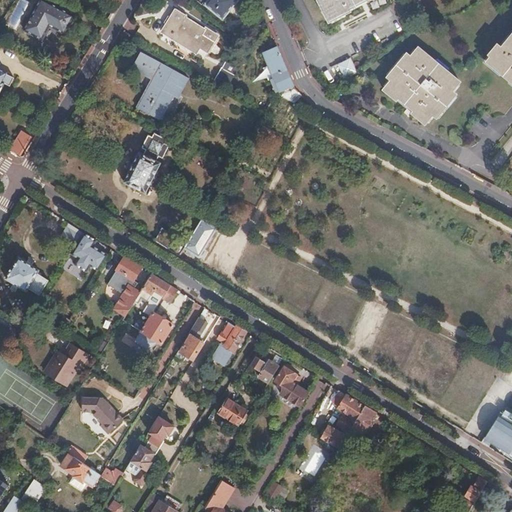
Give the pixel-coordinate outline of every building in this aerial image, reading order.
[(44,0),(41,0),(25,30),(41,39),(49,25),(60,30),(64,22),(69,25),(74,15),(44,0)] [(207,0),(204,5),(221,19),(229,10),(233,5),(238,0),(207,0)] [(315,0),(318,4),(331,31),(352,21),(351,18),(374,7),(376,10),(388,4),(385,0),(315,0)] [(233,5),(229,10),(235,15),(237,16),(238,16),(239,15),(240,14),(240,13),(240,11),(239,10),(233,5)] [(176,8),(162,30),(180,41),(182,40),(199,50),(201,47),(208,51),(219,34),(207,27),(206,28),(187,16),(187,15),(176,8)] [(493,53),(489,59),(511,77),(511,32),(502,45),(497,41),(490,51),(493,53)] [(392,79),(384,88),(397,98),(399,96),(415,108),(412,111),(426,122),(434,113),(438,116),(458,92),(454,88),(461,79),(419,45),(411,54),(407,51),(388,75),(392,79)] [(270,80),(276,94),(277,93),(290,100),(299,92),(294,88),(277,47),(263,53),(274,78),(270,80)] [(142,53),(132,69),(152,81),(138,107),(160,119),(178,86),(182,89),(188,78),(168,67),(142,53)] [(341,78),(355,72),(350,58),(336,63),(341,78)] [(222,69),(234,75),(239,68),(226,59),(221,68),(222,69)] [(0,89),(4,82),(9,85),(13,78),(6,73),(6,72),(0,68),(0,89)] [(212,83),(213,84),(222,69),(221,68),(212,83)] [(222,69),(213,84),(225,90),(234,75),(222,69)] [(22,132),(12,150),(19,154),(29,135),(22,132)] [(146,148),(143,154),(157,161),(160,155),(163,157),(165,153),(167,154),(168,150),(167,149),(169,144),(166,143),(167,139),(154,133),(153,136),(149,134),(147,138),(144,138),(143,141),(145,143),(143,146),(146,148)] [(157,161),(143,154),(140,152),(125,181),(145,192),(160,163),(157,161)] [(185,247),(185,248),(199,256),(217,228),(207,222),(209,219),(204,217),(185,247)] [(76,245),(84,232),(68,223),(61,235),(76,245)] [(96,240),(84,232),(76,245),(71,254),(78,258),(74,264),(87,272),(90,266),(100,250),(93,246),(96,240)] [(165,234),(159,244),(180,257),(185,248),(185,247),(165,234)] [(100,250),(90,266),(99,271),(109,255),(100,250)] [(19,257),(6,278),(26,290),(29,287),(40,294),(48,280),(37,274),(39,270),(19,257)] [(124,258),(117,269),(132,279),(139,267),(124,258)] [(132,279),(117,269),(109,282),(124,291),(132,279)] [(146,283),(151,274),(147,272),(142,280),(146,283)] [(140,292),(135,301),(138,303),(142,297),(152,303),(157,294),(170,303),(177,291),(151,274),(146,283),(140,292)] [(115,309),(126,316),(135,301),(140,292),(130,285),(115,309)] [(154,312),(142,331),(161,343),(174,324),(154,312)] [(198,319),(189,334),(191,335),(181,352),(194,360),(204,343),(197,339),(200,335),(197,333),(199,331),(202,333),(207,324),(198,319)] [(245,333),(230,324),(220,339),(222,340),(215,352),(229,361),(236,348),(245,333)] [(57,352),(44,373),(67,387),(78,370),(80,371),(89,358),(72,346),(65,357),(57,352)] [(260,377),(269,383),(271,379),(279,367),(270,361),(268,364),(256,357),(250,366),(262,373),(260,377)] [(288,390),(305,400),(309,393),(296,385),(300,377),(284,368),(276,382),(288,390)] [(238,387),(244,390),(251,380),(244,376),(238,387)] [(284,397),(301,407),(305,400),(288,390),(284,397)] [(365,407),(340,391),(332,403),(339,407),(338,408),(350,416),(348,419),(343,415),(336,426),(341,429),(339,432),(328,425),(321,437),(340,449),(347,437),(351,429),(356,422),(357,420),(365,407)] [(82,399),(82,412),(90,412),(90,409),(95,409),(98,412),(94,415),(103,425),(101,427),(109,435),(123,422),(106,403),(104,405),(100,400),(82,399)] [(227,399),(218,413),(239,426),(248,411),(227,399)] [(356,422),(351,429),(361,436),(364,431),(370,421),(375,413),(365,407),(357,420),(356,422)] [(150,442),(161,449),(164,442),(164,441),(168,434),(170,435),(174,427),(158,418),(149,432),(154,435),(150,442)] [(370,421),(364,431),(367,434),(374,423),(370,421)] [(235,446),(230,456),(233,458),(251,429),(247,427),(235,446)] [(136,455),(127,470),(136,475),(142,466),(148,470),(153,463),(151,461),(154,458),(156,455),(157,455),(161,449),(150,442),(146,449),(141,446),(136,455)] [(68,454),(82,463),(86,457),(71,447),(67,453),(68,454)] [(68,454),(61,465),(75,475),(75,476),(83,481),(84,481),(92,486),(99,475),(82,463),(68,454)] [(104,478),(117,486),(124,475),(118,471),(115,476),(112,476),(107,473),(104,478)] [(486,483),(479,478),(473,488),(471,487),(466,496),(468,497),(462,507),(469,511),(486,483)] [(226,511),(221,508),(233,488),(222,480),(205,508),(209,511),(208,511),(226,511)] [(340,482),(333,494),(344,501),(339,510),(342,511),(383,511),(372,505),(373,503),(340,482)] [(48,486),(36,489),(38,497),(50,494),(48,486)] [(154,495),(145,508),(151,511),(176,511),(161,502),(162,500),(154,495)] [(2,511),(17,511),(24,502),(14,496),(2,511)] [(114,499),(109,510),(112,511),(119,511),(124,503),(114,499)]
